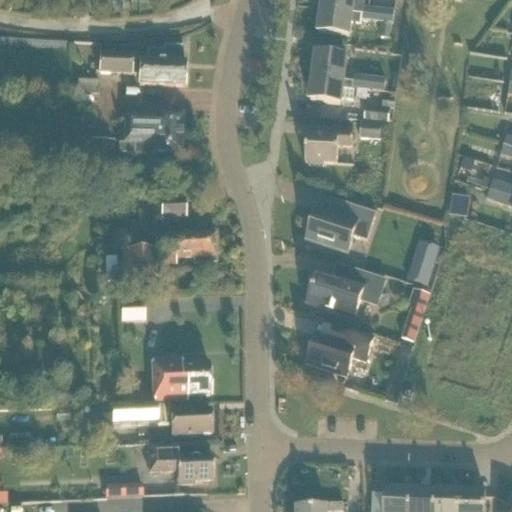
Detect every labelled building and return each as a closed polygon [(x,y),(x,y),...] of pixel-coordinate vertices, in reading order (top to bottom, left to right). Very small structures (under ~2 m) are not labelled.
[(353,6),(353,0),(323,0),(322,12),(393,21),(394,14),(363,10),(364,8),(353,6)] [(393,27),(393,21),(322,12),(319,36),(349,40),(350,26),(361,27),(362,24),(393,27)] [(383,27),(381,41),(389,42),(391,28),(383,27)] [(182,65),(183,50),(163,49),(163,53),(146,53),(146,64),(131,63),(131,57),(99,56),(98,76),(138,78),(138,89),(183,91),(184,65),(182,65)] [(313,80),(343,84),(345,74),(347,60),(317,56),(313,80)] [(385,89),(386,82),(354,78),(353,85),(385,89)] [(384,96),(385,89),(353,85),(313,80),(310,104),(340,108),(342,92),(352,93),(353,92),(384,96)] [(97,98),(98,84),(77,83),(76,97),(97,98)] [(364,122),(388,125),(390,113),(366,110),(364,122)] [(180,157),(182,119),(155,118),(155,121),(124,120),(123,147),(118,147),(118,157),(133,158),(133,155),(180,157)] [(381,143),(382,126),(361,124),(360,142),(381,143)] [(353,145),(354,137),(336,136),(335,140),(306,139),(305,166),(309,167),(309,169),(324,170),(324,167),(337,168),(338,150),(353,151),(353,145)] [(111,168),(113,144),(91,142),(91,141),(64,138),(61,164),(88,167),(89,166),(111,168)] [(511,150),(504,148),(501,158),(511,161),(511,150)] [(511,189),(485,181),(482,191),(489,193),(511,200),(511,189)] [(511,200),(489,193),(486,203),(511,211),(511,200)] [(184,203),(160,204),(161,223),(185,222),(184,203)] [(367,245),(376,217),(349,208),(345,222),(316,213),(306,243),(348,257),(353,240),(367,245)] [(468,209),(451,211),(453,226),(470,224),(468,209)] [(215,266),(215,260),(214,236),(157,239),(159,269),(175,268),(175,262),(193,261),(193,267),(215,266)] [(119,284),(155,282),(154,253),(118,254),(119,284)] [(115,260),(103,260),(105,285),(116,284),(115,260)] [(489,397),(511,323),(511,313),(511,310),(511,278),(460,262),(427,367),(443,372),(440,382),(489,397)] [(428,293),(435,274),(413,267),(407,286),(428,293)] [(379,304),(386,283),(355,274),(351,286),(317,275),(307,307),(354,322),(362,299),(379,304)] [(424,316),(430,297),(413,292),(407,310),(424,316)] [(143,303),(120,304),(121,327),(144,326),(143,303)] [(367,368),(376,341),(334,327),(329,341),(316,337),(305,369),(347,384),(354,364),(367,368)] [(398,359),(410,363),(414,352),(401,348),(398,359)] [(182,363),(153,364),(154,405),(187,404),(187,399),(209,398),(208,367),(182,367),(182,363)] [(384,405),(396,409),(402,389),(390,386),(384,405)] [(170,414),(170,410),(91,412),(91,428),(113,427),(113,426),(137,425),(137,439),(158,438),(158,431),(170,430),(171,440),(210,439),(209,413),(170,414)] [(177,460),(177,447),(146,448),(147,477),(175,476),(176,489),(194,488),(194,486),(212,485),(211,459),(177,460)] [(141,500),(141,489),(105,490),(105,501),(141,500)] [(409,511),(410,493),(385,492),(383,511),(409,511)] [(434,511),(435,494),(410,493),(409,511),(434,511)] [(459,511),(460,494),(435,494),(434,511),(459,511)] [(459,511),(484,511),(485,495),(460,494),(459,511)]
